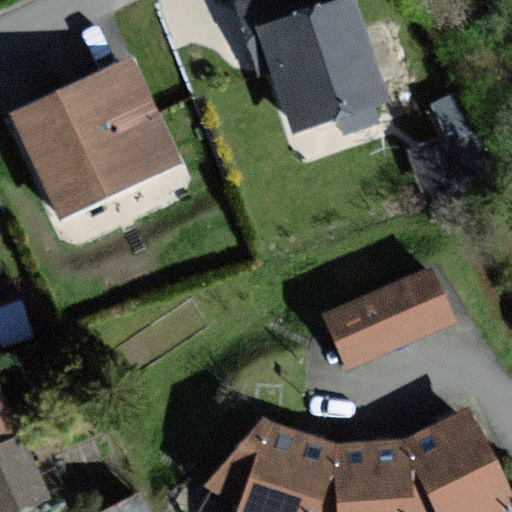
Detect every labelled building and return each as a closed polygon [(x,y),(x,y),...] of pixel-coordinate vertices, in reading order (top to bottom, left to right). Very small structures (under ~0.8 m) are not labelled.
[(366,107),(379,103),(345,0),(242,0),(222,7),(249,90),(267,84),(285,138),(334,123),(340,141),(373,130),(366,107)] [(170,166),(122,67),(4,124),(53,223),(170,166)] [(448,329),(423,273),(317,320),(343,376),(448,329)] [(0,511),(2,511),(37,499),(12,440),(0,410),(0,511)] [(509,511),(465,420),(400,450),(428,511),(509,511)] [(311,511),(332,451),(259,426),(228,511),(311,511)] [(403,511),(400,450),(332,451),(333,511),(403,511)]
